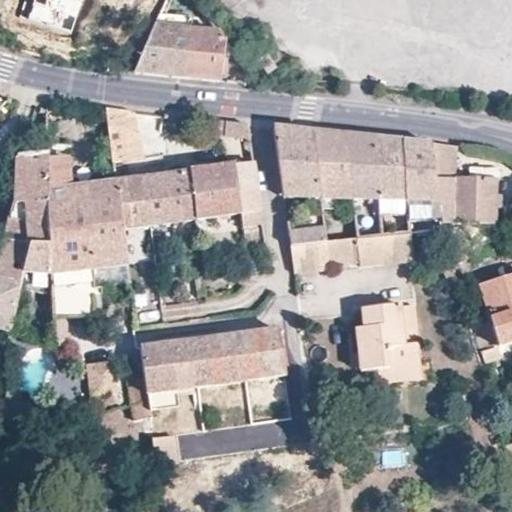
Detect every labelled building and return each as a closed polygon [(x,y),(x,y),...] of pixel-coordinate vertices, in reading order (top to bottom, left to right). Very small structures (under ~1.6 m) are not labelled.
[(24,0),(19,16),(71,33),(81,0),(24,0)] [(197,18),(192,30),(221,34),(203,8),(197,18)] [(185,79),(192,30),(153,26),(133,74),(156,76),(185,79)] [(225,40),(221,34),(192,30),(185,79),(206,81),(220,83),(223,59),(225,41),(225,40)] [(269,40),(249,52),(264,77),(285,64),(269,40)] [(223,59),(239,60),(225,41),(223,59)] [(135,111),(103,108),(112,164),(141,160),(135,111)] [(246,124),(216,121),(217,136),(248,139),(246,124)] [(310,131),(272,127),(283,199),(304,199),(309,229),(323,228),(319,199),(310,131)] [(330,132),(310,131),(319,199),(350,200),(341,134),(330,132)] [(355,135),(341,134),(350,200),(378,201),(372,137),(355,135)] [(385,139),(372,137),(378,201),(405,202),(400,140),(385,139)] [(413,141),(400,140),(405,202),(438,202),(430,143),(413,141)] [(456,148),(430,143),(438,202),(440,222),(496,222),(496,179),(455,179),(456,148)] [(51,302),(50,277),(47,162),(46,153),(16,156),(14,179),(13,204),(28,205),(33,213),(10,212),(0,250),(0,274),(9,277),(9,284),(0,281),(0,330),(51,343),(51,323),(51,302)] [(81,273),(127,268),(122,231),(114,183),(71,188),(67,160),(47,162),(50,277),(81,273)] [(252,164),(189,173),(195,220),(240,214),(259,211),(252,164)] [(189,173),(114,183),(122,231),(195,220),(189,173)] [(378,201),(378,213),(406,214),(405,202),(378,201)] [(407,219),(440,219),(438,202),(405,202),(406,214),(407,219)] [(28,205),(13,204),(10,212),(33,213),(28,205)] [(242,229),(261,226),(259,211),(240,214),(242,229)] [(353,218),(356,239),(380,236),(379,218),(353,218)] [(287,232),(290,247),(325,243),(323,228),(308,230),(287,232)] [(412,262),(409,233),(380,236),(356,239),(357,252),(360,268),(412,262)] [(356,239),(345,241),(347,254),(357,252),(356,239)] [(290,247),(293,274),(329,270),(325,243),(290,247)] [(51,323),(134,314),(127,268),(81,273),(50,277),(51,302),(51,323)] [(0,274),(0,281),(9,284),(9,277),(0,274)] [(490,319),(484,322),(471,325),(484,361),(500,356),(497,347),(511,342),(511,275),(479,285),(484,302),(490,319)] [(478,304),(484,322),(490,319),(484,302),(478,304)] [(398,306),(361,309),(363,328),(354,330),(358,370),(387,367),(388,372),(419,369),(416,345),(403,346),(398,306)] [(278,329),(139,349),(143,375),(146,393),(175,389),(283,376),(278,329)] [(111,361),(83,367),(92,406),(120,400),(111,361)] [(387,367),(375,369),(377,383),(421,380),(419,370),(388,373),(387,367)] [(146,394),(143,375),(126,381),(130,405),(147,402),(146,394)] [(177,406),(175,389),(146,394),(147,402),(148,409),(177,406)] [(147,402),(130,405),(133,420),(149,417),(148,409),(147,402)] [(152,438),(156,465),(176,462),(172,436),(152,438)]
